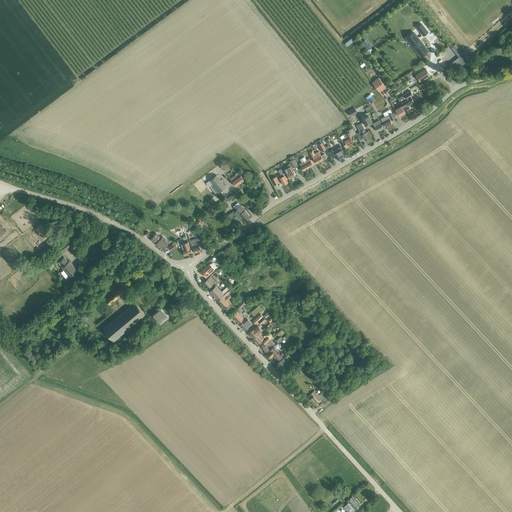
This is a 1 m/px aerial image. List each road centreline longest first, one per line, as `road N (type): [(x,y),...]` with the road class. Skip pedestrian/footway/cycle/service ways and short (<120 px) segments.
road 1 (unclassified): [(184,268),(460,85),(511,71)]
road 2 (unclassified): [(398,511),(184,268)]
road 3 (unclassified): [(184,268),(123,227),(0,182)]
